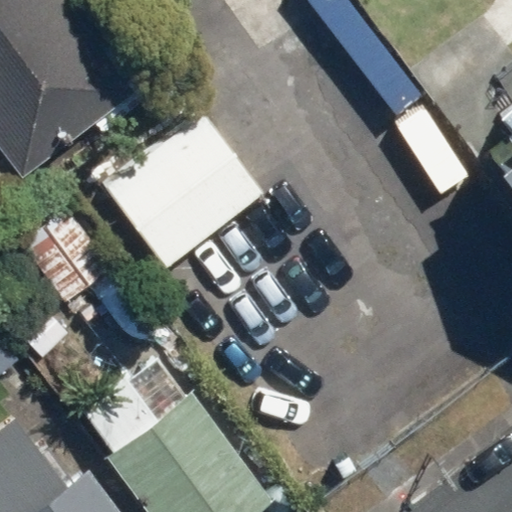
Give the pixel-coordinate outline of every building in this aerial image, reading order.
[(0,0),(0,161),(9,173),(138,69),(82,0),(0,0)] [(491,144),(471,158),(511,213),(511,98),(476,124),(491,144)] [(200,109),(97,185),(156,266),(259,191),(200,109)] [(108,267),(55,204),(8,243),(61,306),(108,267)] [(250,511),(266,500),(153,351),(66,416),(138,511),(250,511)] [(35,450),(9,412),(0,418),(0,511),(107,511),(76,468),(65,476),(43,444),(35,450)]
